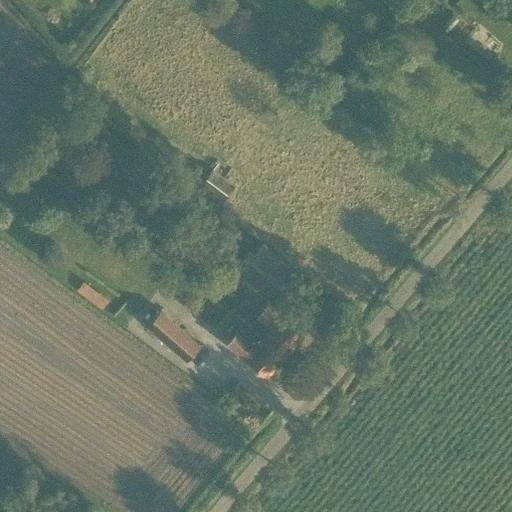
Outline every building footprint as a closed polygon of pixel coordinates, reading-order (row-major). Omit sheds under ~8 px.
[(198,168),(190,180),(221,203),(235,185),(213,169),(208,176),(198,168)] [(262,244),(256,251),(250,246),(239,259),(246,264),(239,271),(259,288),(281,261),(262,244)] [(260,317),(250,324),(265,337),(285,355),(304,333),(289,320),(270,305),(267,302),(256,313),(260,317)] [(161,309),(147,325),(175,350),(187,361),(202,344),(189,334),(161,309)] [(238,328),(227,341),(233,347),(252,363),(267,376),(285,355),(265,337),(250,324),(241,330),(238,328)]
